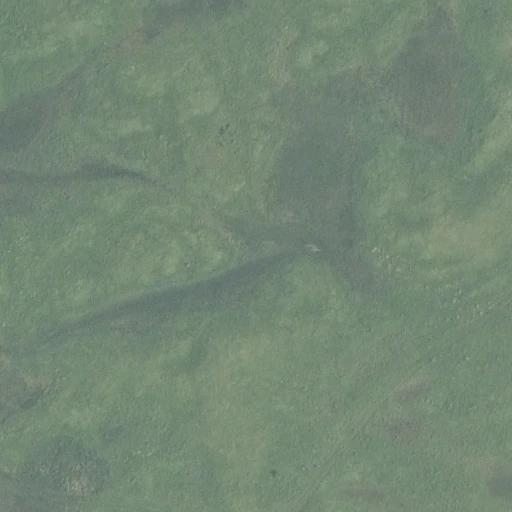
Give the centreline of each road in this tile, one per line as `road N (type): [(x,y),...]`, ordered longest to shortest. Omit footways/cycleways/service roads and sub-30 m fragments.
road 1 (track): [(511,288),(417,367),(298,492),(295,511)]
road 2 (track): [(0,487),(154,503),(171,511)]
